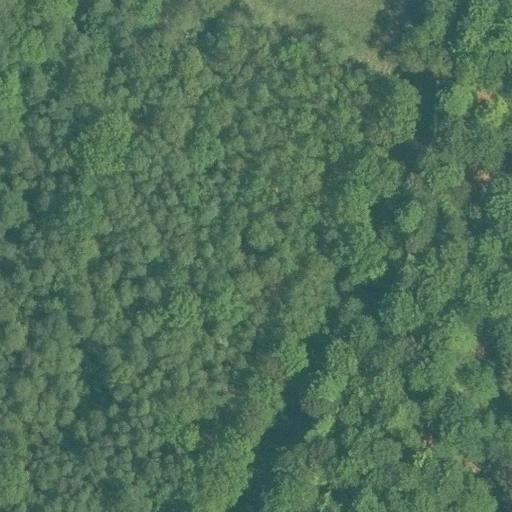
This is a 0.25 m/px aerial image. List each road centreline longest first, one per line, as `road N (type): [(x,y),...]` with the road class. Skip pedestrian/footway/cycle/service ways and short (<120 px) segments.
road 1 (track): [(420,113),(225,511)]
road 2 (track): [(474,0),(420,113)]
